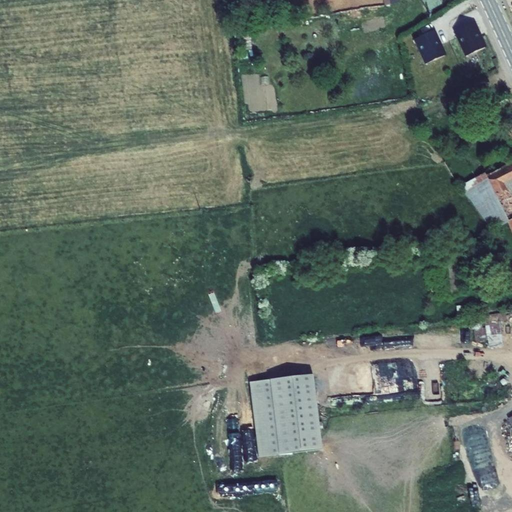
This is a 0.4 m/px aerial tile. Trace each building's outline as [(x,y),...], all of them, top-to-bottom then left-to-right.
[(422,0),(430,11),(442,2),(440,0),(422,0)] [(474,24),(455,32),(467,57),(485,48),(474,24)] [(427,34),(415,39),(427,63),(437,59),(446,55),(434,31),(427,34)] [(511,127),(511,96),(510,92),(492,101),(497,112),(499,111),(506,124),(510,122),(511,127)] [(511,160),(488,173),(487,174),(509,220),(511,226),(511,160)] [(488,173),(486,169),(462,182),(496,226),(509,220),(487,174),(488,173)] [(476,325),(476,340),(489,340),(489,345),(503,344),(502,324),(476,325)] [(321,452),(312,377),(270,382),(279,456),(321,452)] [(279,456),(270,382),(250,384),(258,459),(279,456)] [(232,469),(242,469),(240,438),(231,438),(232,469)]
